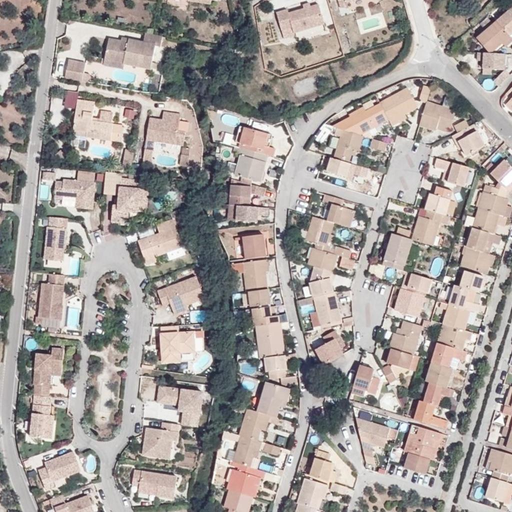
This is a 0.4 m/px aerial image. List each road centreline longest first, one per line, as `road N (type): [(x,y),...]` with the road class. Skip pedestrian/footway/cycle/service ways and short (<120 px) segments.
road 1 (residential): [(49,49),(5,418),(34,511)]
road 2 (residential): [(278,511),(308,399),(282,236),(289,173)]
road 3 (residential): [(366,479),(436,493),(511,240)]
road 4 (residential): [(121,261),(101,268),(91,291),(78,417),(89,442),(108,455),(108,467)]
road 5 (residential): [(108,467),(131,415),(141,299),(138,279),(121,261)]
road 6 (residential): [(511,336),(462,501),(495,511)]
road 7 (residential): [(289,173),(305,134),(341,103),(411,71),(434,71)]
road 8 (residential): [(369,325),(362,278),(386,204)]
